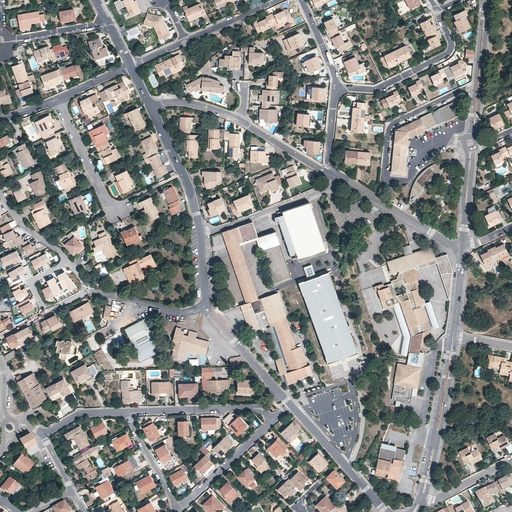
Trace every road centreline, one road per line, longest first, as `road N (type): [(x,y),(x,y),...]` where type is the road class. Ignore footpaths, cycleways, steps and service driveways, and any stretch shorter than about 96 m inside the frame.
road 1 (residential): [(437,10),(451,44),(445,55),(380,87),(334,87)]
road 2 (residential): [(107,23),(2,43),(0,0)]
road 3 (residential): [(385,511),(291,404)]
road 4 (residential): [(338,178),(462,244)]
road 5 (residential): [(124,412),(261,409)]
road 6 (residential): [(199,233),(189,188),(150,108)]
road 7 (residential): [(56,99),(106,202),(118,210)]
road 8 (residential): [(474,138),(485,13)]
road 9 (residential): [(485,13),(469,136)]
road 10 (residential): [(272,421),(181,505)]
road 11 (residential): [(206,303),(186,313),(90,291)]
road 12 (residential): [(199,233),(313,193)]
